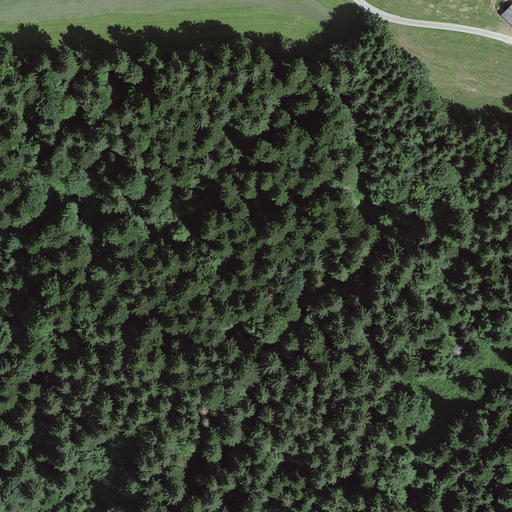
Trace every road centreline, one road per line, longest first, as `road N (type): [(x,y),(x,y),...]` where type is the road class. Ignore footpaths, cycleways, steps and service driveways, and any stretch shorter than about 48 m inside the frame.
road 1 (track): [(349,511),(375,468),(402,352),(474,214),(455,171),(351,53),(351,43)]
road 2 (track): [(359,215),(313,249),(241,250),(126,289),(97,308),(0,417)]
road 3 (track): [(359,215),(243,376),(161,453),(128,511)]
road 4 (track): [(372,11),(348,52),(366,170),(359,215)]
road 5 (track): [(511,41),(385,18),(355,0)]
